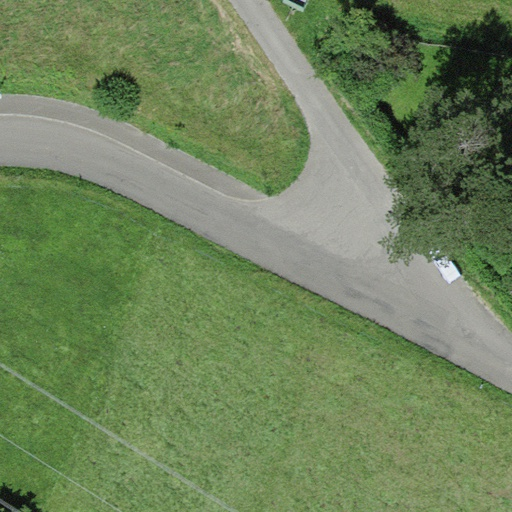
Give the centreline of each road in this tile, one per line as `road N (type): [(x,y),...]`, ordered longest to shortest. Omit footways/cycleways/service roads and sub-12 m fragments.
road 1 (unclassified): [(0,132),(67,138),(378,287)]
road 2 (unclassified): [(253,0),(377,199),(378,287)]
